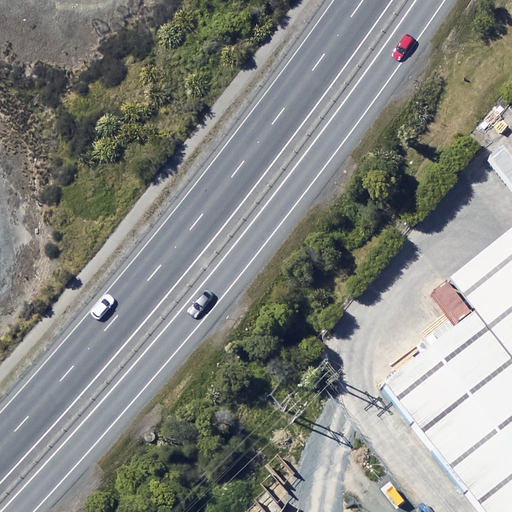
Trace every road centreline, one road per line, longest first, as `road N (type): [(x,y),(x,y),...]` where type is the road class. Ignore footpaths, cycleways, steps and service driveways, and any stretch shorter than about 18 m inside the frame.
road 1 (trunk): [(427,0),(245,250),(16,511)]
road 2 (trunk): [(0,444),(140,288),(356,0)]
